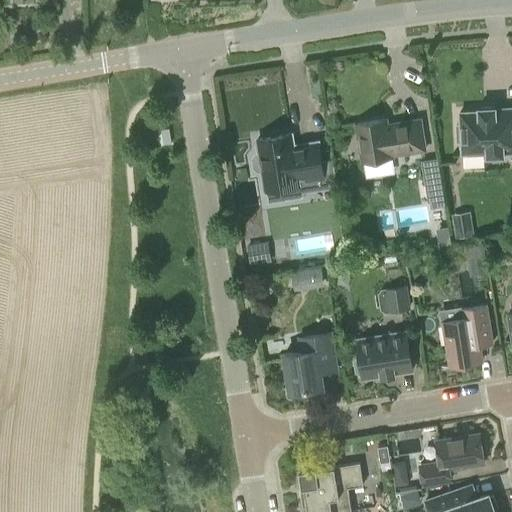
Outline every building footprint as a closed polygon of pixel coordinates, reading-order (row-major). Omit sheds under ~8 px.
[(511,152),(511,108),(496,109),(495,106),(477,107),(477,112),(459,112),(459,125),(455,125),(456,141),(460,141),(461,154),(485,152),(485,156),(503,155),(503,153),(511,152)] [(387,125),(386,119),(356,124),(362,162),(363,161),(366,178),(394,173),(391,155),(425,150),(420,120),(387,125)] [(256,155),(254,158),(255,167),(259,170),(262,169),(265,190),(267,189),(269,202),(287,200),(301,197),(301,194),(322,191),(336,189),(332,161),(322,163),(318,142),(293,146),(291,134),(257,139),(259,154),(256,155)] [(439,172),(423,174),(428,202),(444,200),(439,172)] [(452,215),(456,238),(474,235),(470,212),(452,215)] [(437,231),(439,245),(451,243),(449,229),(437,231)] [(261,264),(257,243),(246,245),(250,266),(252,278),(263,276),(261,264)] [(469,275),(488,273),(483,243),(465,246),(469,275)] [(316,286),(323,285),(321,268),(313,269),(316,286)] [(407,285),(387,288),(391,314),(411,310),(407,285)] [(444,321),(450,365),(482,361),(479,345),(493,343),(488,305),(462,309),(463,318),(444,321)] [(412,370),(406,331),(357,339),(363,378),(381,376),(381,377),(395,375),(395,373),(412,370)] [(331,333),(304,337),(306,350),(284,354),(290,391),(323,386),(319,361),(335,358),(331,333)] [(282,348),(300,347),(299,337),(282,338),(282,348)] [(449,468),(484,462),(479,434),(436,441),(440,462),(420,465),(423,484),(451,479),(449,468)] [(380,463),(390,461),(388,445),(378,447),(380,463)] [(304,486),(308,511),(339,511),(351,510),(348,487),(363,485),(359,462),(317,469),(316,467),(299,469),(302,486),(304,486)] [(407,476),(395,478),(396,486),(409,484),(407,476)] [(494,511),(494,510),(498,509),(493,495),(489,497),(488,493),(457,504),(453,491),(425,501),(428,511),(494,511)]
